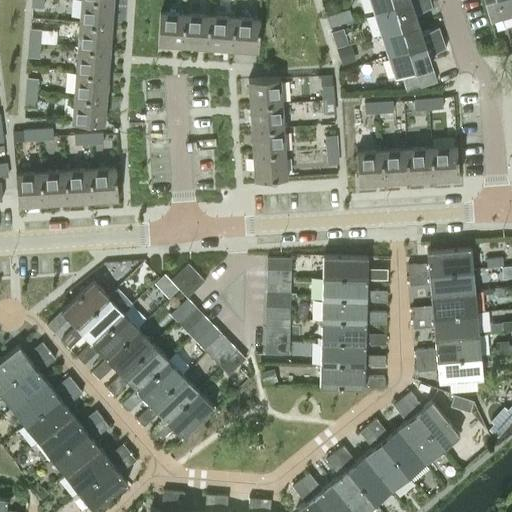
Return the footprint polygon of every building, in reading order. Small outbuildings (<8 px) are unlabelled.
[(111,23),(112,0),(80,0),(79,21),(111,23)] [(369,0),(374,13),(413,0),(369,0)] [(415,12),(432,6),(429,0),(413,0),(374,13),(381,34),(418,21),(415,12)] [(511,0),(483,0),(489,19),(490,19),(500,16),(511,12),(511,0)] [(182,44),(184,12),(160,10),(157,42),(182,44)] [(338,10),(327,13),(330,26),(342,22),(338,10)] [(207,46),(210,14),(184,12),(182,44),(207,46)] [(232,48),(234,16),(210,14),(207,46),(232,48)] [(257,50),(259,18),(234,16),(232,48),(257,50)] [(109,48),(111,23),(79,21),(77,46),(109,48)] [(438,26),(421,32),(418,21),(381,34),(387,54),(442,37),(438,26)] [(40,43),(41,28),(29,28),(28,42),(40,43)] [(331,32),(337,48),(348,44),(343,28),(331,32)] [(428,53),(445,47),(442,37),(387,54),(394,75),(431,63),(428,53)] [(500,53),(507,51),(504,39),(496,42),(500,53)] [(39,57),(40,43),(28,42),(27,56),(39,57)] [(337,49),(339,55),(343,64),(355,60),(349,45),(337,49)] [(107,74),(109,48),(77,46),(76,71),(107,74)] [(422,84),(434,80),(430,68),(418,72),(422,84)] [(106,98),(107,74),(76,71),(74,96),(106,98)] [(37,92),(38,77),(26,76),(25,91),(37,92)] [(249,103),(282,101),(281,76),(248,78),(249,103)] [(322,98),(334,97),(333,83),(321,84),(322,98)] [(35,116),(37,92),(25,91),(24,105),(26,105),(25,116),(35,116)] [(104,123),(106,98),(74,96),(72,121),(104,123)] [(323,113),(335,112),(334,97),(322,98),(323,113)] [(428,109),(442,108),(441,97),(427,98),(428,109)] [(393,110),(392,100),(392,98),(378,99),(379,111),(393,110)] [(413,109),(428,109),(427,98),(413,99),(413,109)] [(364,112),(379,111),(378,99),(364,100),(364,112)] [(251,128),(283,126),(282,101),(249,103),(251,128)] [(53,138),(52,128),(52,126),(38,127),(39,139),(53,138)] [(252,153),(285,151),(283,126),(251,128),(252,153)] [(24,140),(39,139),(38,127),(23,128),(24,140)] [(90,143),(104,142),(103,132),(89,133),(90,143)] [(76,144),(90,143),(89,133),(75,133),(76,144)] [(326,149),(336,149),(335,134),(325,135),(326,149)] [(432,177),(457,176),(455,145),(430,146),(432,177)] [(407,179),(432,177),(430,146),(405,148),(407,179)] [(382,180),(407,179),(405,148),(380,149),(382,180)] [(327,163),(337,163),(336,149),(326,149),(327,163)] [(358,182),(382,180),(380,149),(356,151),(358,182)] [(254,178),(286,176),(285,151),(252,153),(254,178)] [(92,198),(118,197),(116,165),(90,166),(92,198)] [(68,200),(92,198),(90,166),(65,168),(68,200)] [(43,202),(68,200),(65,168),(41,170),(43,202)] [(17,203),(43,202),(41,170),(15,171),(17,203)] [(408,273),(472,267),(470,245),(426,249),(427,260),(407,262),(408,273)] [(367,267),(367,255),(323,254),(322,276),(366,277),(366,278),(387,278),(387,267),(367,267)] [(502,255),(486,257),(487,266),(503,264),(502,255)] [(290,268),(291,256),(268,256),(268,268),(290,268)] [(195,287),(204,278),(188,262),(179,270),(195,287)] [(511,264),(502,265),(503,277),(511,275),(511,264)] [(430,293),(474,289),(472,267),(408,273),(409,284),(429,282),(430,293)] [(290,280),(290,268),(268,268),(267,280),(290,280)] [(186,295),(195,287),(179,270),(170,279),(186,295)] [(152,273),(144,281),(148,286),(157,278),(152,273)] [(366,288),(366,278),(366,277),(322,276),(322,297),(366,298),(366,299),(386,300),(386,289),(366,288)] [(76,325),(108,295),(93,278),(61,309),(46,323),(54,331),(69,317),(76,325)] [(478,288),(506,285),(505,278),(477,281),(478,288)] [(290,292),(290,280),(267,280),(267,292),(290,292)] [(412,316),(476,310),(474,289),(430,293),(431,303),(411,305),(412,316)] [(289,304),(290,292),(267,292),(267,304),(289,304)] [(91,341),(123,310),(108,295),(76,325),(61,339),(69,347),(84,332),(91,340),(91,341)] [(178,321),(195,305),(186,297),(170,313),(178,321)] [(366,299),(366,298),(322,297),(321,319),(365,320),(365,321),(386,321),(386,310),(365,310),(366,299)] [(289,316),(289,304),(267,304),(266,316),(289,316)] [(186,330),(203,314),(195,305),(178,321),(186,330)] [(106,356),(138,326),(123,310),(91,341),(91,340),(76,354),(84,362),(98,348),(106,356)] [(434,335),(478,332),(476,310),(412,316),(413,327),(433,325),(434,335)] [(195,339),(211,323),(203,314),(186,330),(195,339)] [(289,328),(289,316),(266,316),(266,328),(289,328)] [(365,331),(365,321),(365,320),(321,319),(320,341),(365,342),(385,343),(385,332),(365,331)] [(203,347),(220,331),(211,323),(195,339),(203,347)] [(121,372),(153,341),(138,326),(106,356),(91,370),(99,378),(113,364),(121,371),(121,372)] [(288,340),(289,328),(266,328),(266,340),(288,340)] [(211,356),(228,340),(220,331),(203,347),(211,356)] [(416,359),(480,353),(478,332),(434,335),(435,346),(415,348),(416,359)] [(0,387),(48,348),(42,340),(26,353),(18,344),(0,358),(0,387)] [(220,364),(236,349),(228,340),(211,356),(220,364)] [(288,352),(288,340),(266,340),(265,352),(288,352)] [(136,387),(168,357),(153,341),(121,372),(121,371),(106,385),(114,393),(128,379),(136,387)] [(365,342),(320,341),(320,362),(364,363),(364,364),(384,364),(385,353),(364,353),(365,342)] [(511,342),(499,344),(500,351),(511,350),(511,348),(511,342)] [(39,370),(55,357),(48,348),(0,387),(0,391),(11,406),(46,378),(39,370)] [(228,373),(245,357),(236,349),(220,364),(228,373)] [(438,379),(482,375),(480,353),(416,359),(417,369),(437,368),(438,379)] [(151,403),(183,372),(168,357),(136,387),(121,401),(129,409),(143,395),(151,402),(151,403)] [(364,364),(364,363),(320,362),(319,384),(363,386),(363,385),(384,386),(384,375),(364,374),(364,364)] [(272,369),(261,372),(264,384),(275,381),(272,369)] [(166,418),(198,388),(183,372),(151,403),(151,402),(136,417),(143,424),(158,410),(166,418)] [(25,423),(75,382),(69,374),(53,386),(46,378),(11,406),(25,423)] [(66,403),(82,391),(75,382),(25,423),(38,439),(73,412),(66,403)] [(182,435),(213,404),(198,388),(166,418),(151,432),(158,440),(173,426),(182,435)] [(431,398),(422,405),(409,389),(401,396),(441,446),(459,432),(431,398)] [(453,402),(466,406),(469,398),(456,393),(453,402)] [(424,460),(441,446),(401,396),(392,403),(405,419),(397,425),(424,460)] [(490,420),(501,430),(511,417),(511,412),(503,405),(490,420)] [(52,456),(102,416),(95,408),(79,420),(73,412),(38,439),(52,456)] [(93,437),(109,424),(102,416),(52,456),(65,473),(100,446),(93,437)] [(397,425),(388,432),(376,416),(367,423),(408,473),(424,460),(397,425)] [(391,487),(408,473),(367,423),(359,430),(372,446),(363,452),(391,487)] [(78,490),(129,450),(122,441),(106,454),(100,446),(65,473),(78,490)] [(363,452),(355,459),(342,443),(334,450),(374,500),(391,487),(363,452)] [(120,471),(136,458),(129,450),(78,490),(92,508),(127,480),(120,471)] [(355,511),(359,511),(374,500),(334,450),(325,457),(338,473),(330,479),(355,511)] [(355,511),(330,479),(321,486),(308,470),(300,477),(327,511),(355,511)] [(327,511),(300,477),(292,484),(304,500),(295,507),(298,510),(299,511),(327,511)] [(42,485),(37,489),(35,491),(41,498),(43,496),(48,492),(42,485)] [(171,511),(173,489),(163,489),(161,509),(149,508),(148,511),(171,511)] [(182,511),(184,490),(173,489),(171,511),(193,511),(182,511)] [(214,511),(216,493),(206,492),(203,511),(197,511),(193,511),(214,511)] [(225,511),(227,494),(216,493),(214,511),(225,511)] [(5,508),(7,496),(0,494),(0,511),(25,511),(5,508)] [(258,511),(259,497),(249,496),(247,511),(258,511)] [(268,511),(270,498),(259,497),(258,511),(268,511)]
